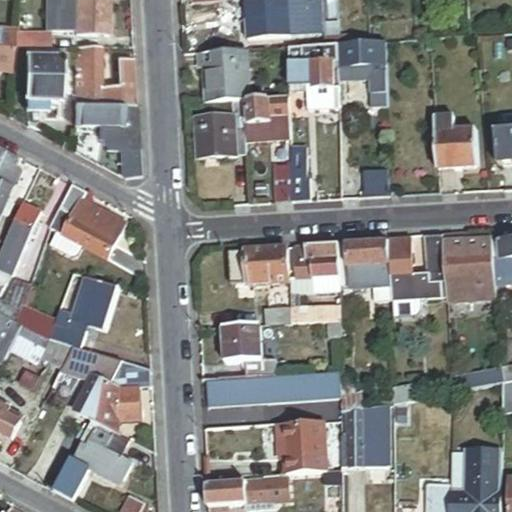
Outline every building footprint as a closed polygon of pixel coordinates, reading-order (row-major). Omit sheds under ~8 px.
[(256,0),(196,0),(198,10),(250,5),(256,4),(256,0)] [(315,21),(315,12),(314,0),(304,0),(293,1),(294,22),(315,21)] [(314,0),(315,12),(327,11),(326,0),(314,0)] [(65,1),(49,1),(49,36),(79,37),(79,29),(74,29),(74,24),(65,24),(65,1)] [(74,29),(79,29),(79,1),(65,1),(65,24),(74,24),(74,29)] [(79,1),(79,29),(79,37),(79,40),(111,41),(112,1),(79,1)] [(294,22),(293,1),(256,4),(250,5),(252,45),(295,42),(294,22)] [(343,26),(330,26),(331,41),(344,41),(343,26)] [(18,33),(0,31),(0,75),(14,76),(18,33)] [(53,39),(53,52),(72,52),(72,40),(53,39)] [(482,59),(480,41),(473,41),(432,44),(433,62),(482,59)] [(388,70),(387,47),(344,50),(344,66),(344,73),(388,70)] [(344,66),(344,50),(317,52),(318,68),(339,66),(344,66)] [(102,93),(102,52),(77,52),(77,108),(139,113),(138,91),(121,92),(102,93)] [(318,68),(317,52),(294,53),(294,69),(318,68)] [(254,106),(250,56),(203,59),(204,74),(211,74),(210,70),(230,69),(231,95),(212,96),(213,109),(239,107),(248,106),(254,106)] [(64,103),(64,61),(27,61),(27,103),(64,103)] [(138,91),(137,64),(120,65),(121,92),(138,91)] [(339,66),(318,68),(320,90),(318,90),(318,93),(340,91),(339,66)] [(320,90),(318,68),(294,69),(294,91),(311,90),(318,90),(320,90)] [(210,70),(211,74),(212,96),(231,95),(230,69),(210,70)] [(389,112),(388,70),(344,73),(344,85),(374,84),(375,113),(389,112)] [(340,91),(318,93),(318,90),(311,90),(312,114),(344,112),(344,91),(340,91)] [(294,143),(294,103),(254,106),(248,106),(249,146),(294,143)] [(1,104),(0,105),(0,114),(7,119),(12,110),(1,104)] [(249,146),(248,106),(239,107),(239,123),(241,164),(250,163),(249,146)] [(127,113),(77,109),(75,128),(101,130),(126,132),(127,113)] [(139,114),(127,113),(126,132),(126,137),(141,139),(139,114)] [(455,120),(437,121),(438,135),(456,134),(455,120)] [(241,164),(239,123),(202,124),(204,165),(241,164)] [(141,148),(141,139),(126,137),(126,132),(101,130),(101,139),(109,138),(109,148),(141,148)] [(438,135),(440,172),(481,170),(479,133),(456,134),(438,135)] [(511,169),(511,136),(500,138),(503,170),(511,169)] [(0,149),(0,223),(3,216),(9,203),(23,172),(17,169),(21,161),(0,149)] [(294,152),(295,181),(310,180),(310,152),(294,152)] [(294,206),(294,172),(278,172),(278,206),(294,206)] [(86,197),(73,189),(58,223),(53,232),(59,236),(85,249),(110,262),(121,242),(76,219),(83,203),(86,197)] [(15,206),(9,203),(3,216),(10,219),(15,206)] [(121,242),(129,227),(83,203),(76,219),(121,242)] [(42,217),(25,209),(0,266),(0,316),(15,325),(22,309),(27,297),(11,290),(42,217)] [(450,302),(500,299),(499,284),(498,263),(489,264),(489,271),(455,273),(453,246),(474,245),(473,234),(446,236),(448,268),(450,301),(450,302)] [(85,249),(59,236),(52,249),(74,261),(79,259),(85,249)] [(448,268),(446,236),(429,237),(431,269),(448,268)] [(504,262),(511,261),(511,242),(503,243),(504,262)] [(498,263),(497,243),(488,244),(489,264),(498,263)] [(511,283),(511,261),(504,262),(503,243),(497,243),(498,263),(499,284),(506,284),(511,283)] [(414,244),(393,245),(395,266),(396,286),(417,285),(416,277),(414,244)] [(489,271),(489,264),(488,244),(474,245),(453,246),(455,273),(489,271)] [(353,269),(386,267),(395,266),(393,245),(352,247),(353,269)] [(344,262),(344,248),(300,250),(301,282),(313,282),(341,280),(341,262),(344,262)] [(345,295),(345,248),(344,248),(344,262),(341,262),(341,280),(313,282),(313,296),(345,295)] [(292,250),(251,253),(253,287),(294,285),(292,250)] [(387,287),(396,286),(395,266),(386,267),(387,287)] [(353,269),(354,289),(387,287),(386,267),(353,269)] [(448,268),(431,269),(432,276),(416,277),(417,285),(418,285),(419,303),(450,301),(448,268)] [(304,297),(313,296),(313,282),(301,282),(296,282),(295,297),(304,297)] [(108,337),(121,294),(88,284),(75,327),(97,333),(108,337)] [(396,286),(397,304),(419,303),(418,285),(417,285),(396,286)] [(296,312),(304,311),(304,297),(295,297),(296,312)] [(22,309),(15,325),(25,329),(52,344),(57,332),(58,329),(22,309)] [(296,326),(334,325),(346,324),(346,309),(304,311),(296,312),(296,326)] [(270,328),(296,326),(296,312),(270,313),(270,328)] [(0,334),(17,343),(24,331),(0,318),(0,334)] [(61,323),(58,329),(57,332),(85,341),(94,343),(97,333),(75,327),(61,323)] [(334,341),(346,341),(346,324),(334,325),(334,341)] [(52,344),(25,329),(24,331),(25,332),(20,342),(47,356),(52,347),(52,345),(51,344),(52,344)] [(265,362),(263,329),(228,330),(230,364),(253,363),(265,362)] [(85,341),(57,332),(52,344),(51,344),(52,345),(76,352),(82,354),(85,341)] [(17,343),(0,334),(0,364),(5,367),(17,343)] [(65,372),(75,354),(52,347),(47,356),(43,362),(64,374),(65,372)] [(108,397),(124,367),(82,354),(76,352),(75,354),(65,372),(81,381),(98,390),(94,397),(88,395),(76,417),(93,426),(108,397)] [(254,380),(281,378),(280,362),(265,362),(253,363),(254,380)] [(154,395),(153,376),(124,367),(108,397),(117,397),(119,428),(122,428),(142,427),(141,395),(154,395)] [(504,384),(506,384),(505,370),(456,379),(457,393),(504,384)] [(81,381),(65,372),(64,374),(56,390),(72,398),(81,381)] [(211,382),(213,409),(347,401),(347,397),(346,384),(346,375),(281,378),(254,380),(211,382)] [(423,382),(396,389),(397,405),(411,402),(426,399),(423,382)] [(347,397),(359,395),(359,384),(346,384),(347,397)] [(504,403),(504,384),(457,393),(457,412),(496,404),(504,403)] [(347,414),(368,410),(365,394),(359,395),(347,397),(347,401),(347,414)] [(117,397),(108,397),(93,426),(123,441),(122,428),(119,428),(117,397)] [(411,402),(397,405),(397,423),(411,423),(411,402)] [(393,468),(393,405),(369,410),(369,469),(393,468)] [(13,414),(0,407),(0,437),(14,445),(24,426),(10,419),(13,414)] [(369,410),(368,410),(347,414),(347,470),(369,469),(369,410)] [(335,473),(331,423),(283,427),(285,452),(290,451),(292,476),(335,473)] [(137,470),(126,464),(133,450),(94,429),(83,448),(85,449),(77,464),(92,473),(94,470),(127,488),(137,470)] [(150,458),(136,449),(133,454),(147,462),(150,458)] [(455,490),(454,511),(506,511),(506,450),(471,450),(471,490),(455,490)] [(88,482),(91,475),(92,473),(77,464),(75,464),(71,473),(79,477),(88,482)] [(127,488),(94,470),(92,473),(91,475),(125,493),(127,488)] [(79,477),(71,473),(60,492),(69,496),(79,477)] [(433,511),(444,511),(454,511),(455,490),(455,481),(434,480),(433,511)] [(250,484),(251,506),(273,504),(271,482),(250,484)] [(250,484),(218,486),(212,487),(214,509),(251,506),(250,484)] [(147,511),(148,511),(132,502),(127,511),(147,511)]
